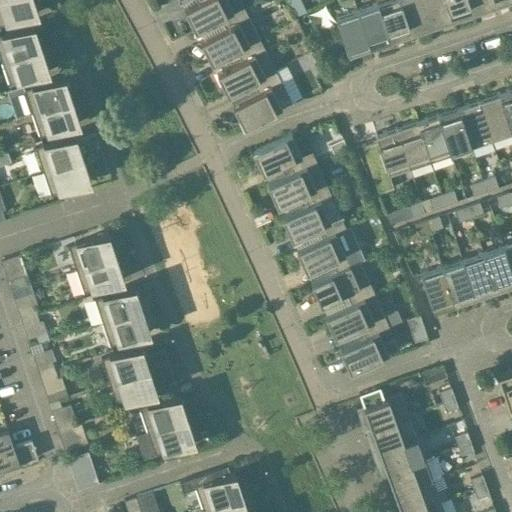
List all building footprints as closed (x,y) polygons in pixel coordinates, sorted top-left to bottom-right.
[(0,0),(0,24),(38,12),(33,0),(0,0)] [(197,0),(184,7),(195,29),(195,28),(195,29),(220,16),(220,15),(243,4),(240,0),(197,0)] [(376,0),(377,1),(390,40),(410,33),(399,0),(376,0)] [(422,0),(399,0),(410,33),(431,26),(422,0)] [(422,0),(431,26),(451,20),(444,0),(422,0)] [(472,13),(467,0),(444,0),(451,20),(472,13)] [(490,0),(467,0),(472,13),(492,6),(490,0)] [(369,47),(390,40),(377,1),(357,8),(369,47)] [(220,15),(220,16),(225,26),(200,39),(211,61),(212,60),(212,61),(236,48),(259,36),(243,4),(220,15)] [(369,47),(357,8),(335,15),(348,54),(369,47)] [(0,34),(0,56),(1,60),(41,47),(33,23),(0,34)] [(236,48),(242,58),(216,71),(227,93),(228,93),(253,80),(252,80),(275,68),(259,36),(236,48)] [(49,70),(41,47),(1,60),(9,84),(49,70)] [(244,125),(281,106),(276,95),(286,90),(275,68),(252,80),(253,80),(258,91),(233,103),(244,125)] [(32,112),(72,98),(64,75),(24,88),(32,112)] [(511,87),(498,92),(511,130),(511,87)] [(478,99),(491,137),(511,130),(498,92),(478,99)] [(72,98),(32,112),(40,135),(79,122),(72,98)] [(491,137),(478,99),(457,106),(470,144),(491,137)] [(437,112),(450,151),(470,144),(457,106),(437,112)] [(450,151),(437,112),(416,119),(429,158),(450,151)] [(396,126),(409,165),(429,158),(416,119),(396,126)] [(396,126),(374,133),(388,172),(409,165),(396,126)] [(291,132),(253,148),(253,149),(262,171),(288,160),(293,170),(293,171),(317,161),(304,133),(294,137),(292,132),(291,132)] [(35,146),(43,170),(83,157),(75,133),(35,146)] [(343,138),(330,144),(334,152),(347,147),(343,138)] [(90,180),(83,157),(43,170),(51,194),(90,180)] [(303,193),(307,203),(308,204),(321,198),(331,193),(317,161),(293,171),(293,170),(267,181),(268,182),(267,182),(277,204),(303,193)] [(486,190),(498,186),(494,174),(482,179),(486,190)] [(482,179),(470,183),(473,194),(486,190),(482,179)] [(453,188),(441,192),(445,204),(457,200),(453,188)] [(511,202),(508,191),(496,195),(500,206),(511,202)] [(445,204),(441,192),(429,197),(432,208),(445,204)] [(330,219),(321,198),(308,204),(307,203),(282,214),(282,215),(291,237),(317,226),(322,236),(322,237),(335,231),(345,226),(340,215),(330,219)] [(412,215),(424,211),(420,199),(408,203),(412,215)] [(471,216),(483,212),(480,200),(467,205),(471,216)] [(471,216),(467,205),(455,209),(459,220),(471,216)] [(443,225),(439,214),(426,218),(430,230),(443,225)] [(418,234),(430,230),(426,218),(414,222),(418,234)] [(68,244),(76,268),(115,255),(107,231),(68,244)] [(345,252),(335,231),(322,237),(322,236),(296,247),(297,248),(296,248),(306,270),(332,259),(336,269),(337,270),(360,260),(355,248),(345,252)] [(511,271),(511,241),(503,244),(511,271)] [(495,289),(511,283),(511,271),(503,244),(482,251),(495,289)] [(475,296),(495,289),(482,251),(462,258),(475,296)] [(30,282),(20,252),(1,259),(10,289),(30,282)] [(84,291),(123,278),(115,255),(76,268),(84,291)] [(454,303),(475,296),(462,258),(441,265),(454,303)] [(374,292),(360,260),(337,270),(336,269),(311,280),(311,281),(321,303),(346,291),(351,302),(351,303),(374,292)] [(420,272),(433,310),(454,303),(441,265),(420,272)] [(94,297),(102,321),(142,308),(134,284),(94,297)] [(361,325),(365,335),(379,330),(389,325),(374,292),(351,303),(351,302),(325,314),(335,336),(361,325)] [(17,308),(20,317),(36,312),(34,304),(18,309),(18,308),(17,308)] [(150,331),(142,308),(102,321),(110,345),(150,331)] [(39,320),(36,312),(20,317),(23,326),(24,326),(24,325),(39,320)] [(391,324),(401,320),(398,312),(387,316),(391,324)] [(407,317),(414,340),(427,336),(419,312),(407,317)] [(383,341),(379,330),(365,335),(340,346),(340,347),(349,369),(398,347),(394,336),(383,341)] [(93,360),(101,383),(148,367),(141,344),(93,360)] [(36,365),(39,373),(55,367),(53,360),(37,365),(37,364),(36,365)] [(443,365),(434,368),(438,379),(447,376),(443,365)] [(58,376),(55,367),(39,373),(42,382),(43,382),(43,381),(58,376)] [(109,407),(156,391),(148,367),(101,383),(109,407)] [(511,414),(511,369),(497,374),(511,415),(511,414)] [(371,427),(415,411),(415,410),(408,413),(400,391),(384,397),(379,385),(359,393),(371,427)] [(455,397),(451,386),(439,390),(443,401),(455,397)] [(65,387),(47,394),(49,401),(68,395),(65,387)] [(147,430),(187,417),(179,393),(139,406),(147,430)] [(455,397),(443,401),(446,411),(458,406),(455,397)] [(418,419),(415,411),(371,427),(379,448),(416,435),(411,421),(418,419)] [(55,420),(58,429),(74,424),(71,415),(56,420),(55,420)] [(144,457),(195,440),(187,417),(147,430),(135,433),(144,457)] [(81,421),(74,424),(58,429),(64,449),(88,441),(81,421)] [(0,430),(0,468),(4,467),(37,456),(31,438),(13,444),(8,428),(0,430)] [(458,444),(470,440),(467,430),(454,434),(458,444)] [(421,449),(416,435),(379,448),(386,470),(431,454),(428,446),(421,449)] [(461,454),(474,449),(470,440),(458,444),(461,454)] [(88,450),(67,457),(78,488),(98,481),(88,450)] [(386,470),(394,491),(441,475),(433,453),(431,454),(386,470)] [(195,486),(202,507),(242,494),(234,470),(222,475),(219,467),(179,480),(183,491),(195,486)] [(473,487),(486,483),(482,473),(470,477),(473,487)] [(394,491),(401,511),(403,511),(446,497),(443,489),(436,492),(432,478),(441,475),(394,491)] [(489,493),(486,483),(473,487),(477,498),(489,493)] [(248,511),(242,494),(202,507),(203,511),(248,511)] [(141,511),(136,495),(124,499),(128,511),(141,511)] [(446,498),(446,497),(403,511),(443,511),(440,500),(446,498)]
